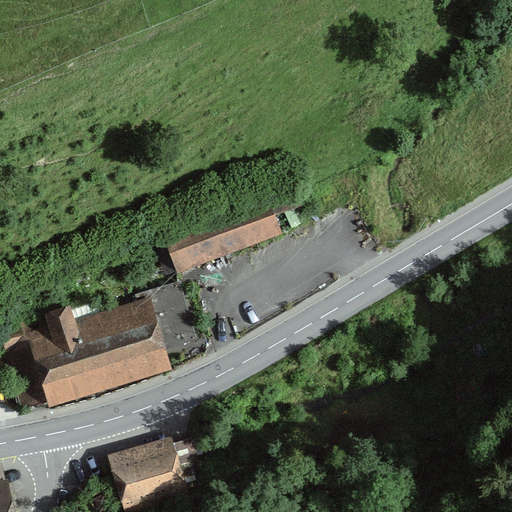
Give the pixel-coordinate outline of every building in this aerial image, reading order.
[(268,193),(274,209),(300,199),(294,183),(268,193)] [(149,252),(163,247),(173,271),(280,231),(267,196),(145,243),(149,252)] [(156,345),(194,333),(179,283),(140,295),(145,311),(77,332),(69,306),(4,325),(26,402),(161,361),(156,345)] [(351,345),(352,358),(363,357),(362,343),(351,345)] [(112,462),(124,504),(202,482),(190,440),(112,462)]
